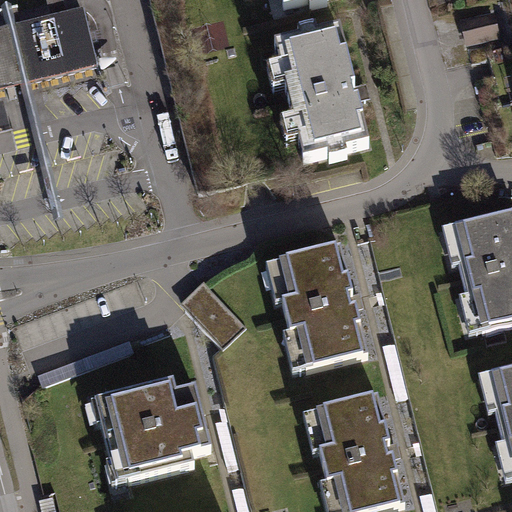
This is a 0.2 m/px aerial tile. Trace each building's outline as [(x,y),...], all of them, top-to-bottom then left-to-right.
[(345,0),(276,0),(281,18),(346,1),(345,0)] [(0,98),(101,72),(85,10),(0,31),(0,98)] [(493,16),(461,25),(467,50),(500,42),(493,16)] [(340,32),(268,50),(297,166),(370,148),(340,32)] [(511,212),(445,230),(475,340),(511,329),(511,212)] [(339,248),(265,267),(294,382),(369,363),(339,248)] [(511,473),(511,367),(485,375),(511,473)] [(195,380),(101,404),(122,486),(216,462),(195,380)] [(408,511),(382,401),(305,419),(327,511),(408,511)]
